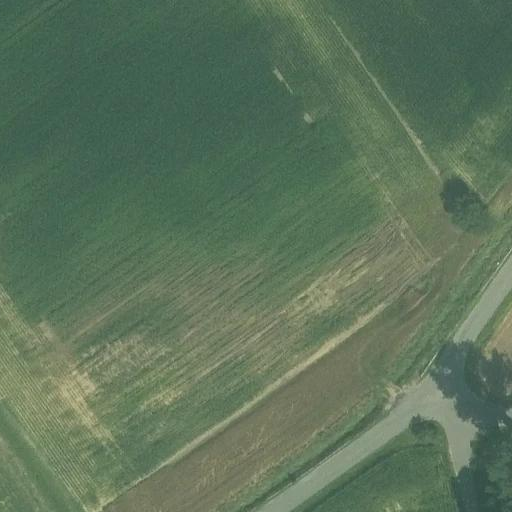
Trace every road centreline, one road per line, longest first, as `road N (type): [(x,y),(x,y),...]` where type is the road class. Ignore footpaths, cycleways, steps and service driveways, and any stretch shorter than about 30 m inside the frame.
road 1 (unclassified): [(450,387),(282,511)]
road 2 (unclassified): [(477,511),(450,387)]
road 3 (unclassified): [(511,281),(450,387)]
